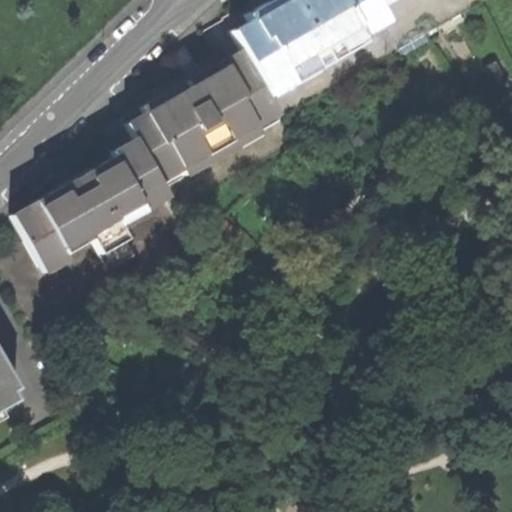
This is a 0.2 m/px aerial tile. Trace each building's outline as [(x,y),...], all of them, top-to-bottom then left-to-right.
[(251,0),(220,18),(221,20),(261,90),(285,77),(288,82),(360,43),(356,35),(381,22),(373,8),(368,0),(251,0)] [(121,120),(137,147),(155,181),(179,168),(181,173),(256,133),(252,126),(275,114),(261,90),(221,20),(204,30),(220,61),(175,87),(121,120)] [(495,64),(484,70),(494,87),(504,81),(495,64)] [(393,92),(404,107),(414,100),(403,85),(393,92)] [(316,139),(324,149),(333,140),(326,131),(316,139)] [(362,134),(354,142),(361,151),(370,142),(362,134)] [(10,219),(39,269),(89,241),(106,273),(133,258),(115,226),(164,198),(155,181),(137,147),(113,161),(103,145),(71,172),(57,184),(52,176),(29,198),(33,205),(10,219)] [(303,193),(295,200),(308,215),(316,207),(303,193)] [(227,238),(234,230),(226,221),(217,230),(227,238)] [(120,332),(130,341),(137,333),(128,324),(120,332)] [(206,341),(189,331),(183,341),(200,351),(206,341)] [(0,421),(0,420),(0,411),(14,404),(0,380),(0,377),(8,373),(0,357),(0,421)] [(86,411),(97,412),(99,400),(87,399),(86,411)] [(104,499),(116,504),(121,493),(109,488),(104,499)]
